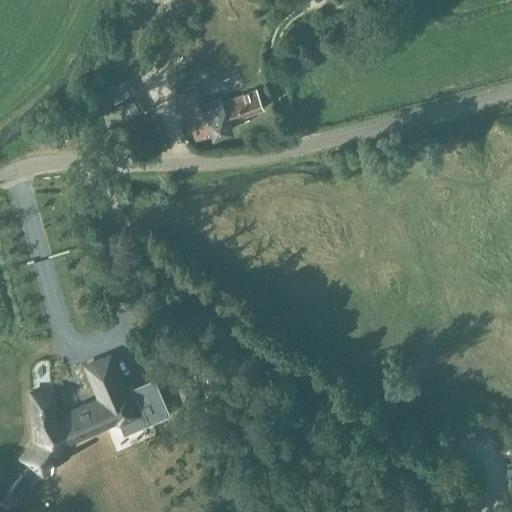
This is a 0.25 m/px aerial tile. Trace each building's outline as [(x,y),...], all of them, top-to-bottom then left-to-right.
[(101,75),(91,84),(98,92),(108,82),(101,75)] [(228,122),(263,110),(257,91),(222,103),(221,99),(202,106),(195,86),(178,91),(195,139),(210,134),(211,137),(231,130),(228,122)] [(170,348),(165,348),(167,378),(172,382),(181,371),(179,348),(173,348),(173,346),(170,346),(170,348)] [(109,357),(86,367),(101,401),(63,417),(54,411),(54,396),(31,395),(33,441),(23,455),(29,459),(27,462),(42,472),(52,465),(55,462),(56,451),(64,439),(116,420),(117,423),(136,415),(126,391),(123,392),(109,357)] [(10,488),(1,499),(12,509),(21,497),(10,488)]
